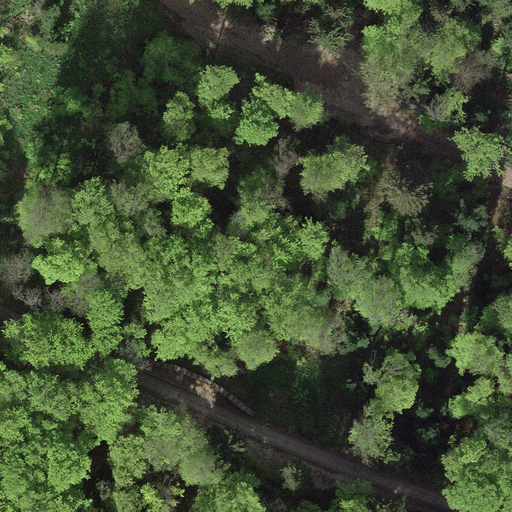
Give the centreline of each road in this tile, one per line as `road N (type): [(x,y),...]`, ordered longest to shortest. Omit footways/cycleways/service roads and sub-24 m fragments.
road 1 (track): [(485,511),(155,390),(0,310)]
road 2 (track): [(511,177),(183,0)]
